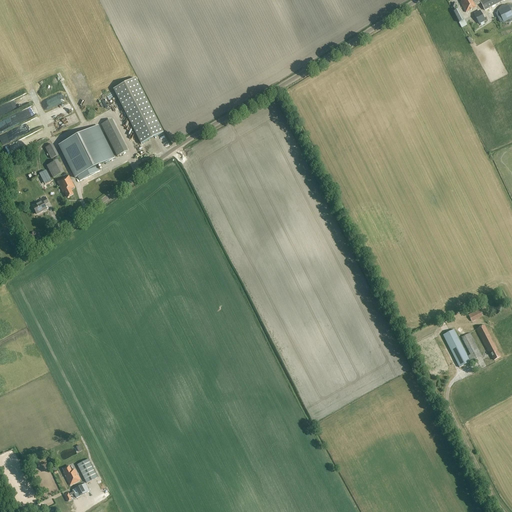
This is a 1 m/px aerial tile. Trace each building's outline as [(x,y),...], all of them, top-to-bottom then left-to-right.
[(461,2),(466,12),(476,7),(475,6),(481,3),(485,10),(504,0),(483,0),(480,2),(479,0),(477,0),(473,2),(471,0),(464,0),(461,2)] [(511,7),(510,7),(509,6),(506,5),(505,5),(503,6),(502,6),(501,7),(500,8),(499,9),(498,10),(498,11),(497,13),(497,15),(497,16),(498,18),(498,19),(499,20),(501,21),(502,22),(503,22),(504,23),(505,23),(507,23),(509,23),(510,22),(511,21),(511,20),(511,7)] [(481,15),(479,12),(474,14),(479,24),(485,21),(482,15),(481,15)] [(163,133),(135,79),(112,90),(140,145),(163,133)] [(73,103),(50,113),(53,122),(59,120),(58,117),(76,110),(73,103)] [(80,113),(56,123),(59,131),(84,121),(80,113)] [(110,120),(101,125),(117,157),(126,152),(110,120)] [(100,171),(97,166),(114,158),(97,126),(59,146),(75,178),(77,177),(80,182),(100,171)] [(36,141),(49,137),(47,131),(34,134),(36,141)] [(58,156),(52,145),(45,148),(51,159),(58,156)] [(46,167),(52,179),(63,173),(57,161),(46,167)] [(43,185),(51,181),(48,176),(46,177),(45,174),(41,176),(43,179),(40,180),(43,185)] [(73,195),(71,190),(75,188),(69,176),(57,182),(63,194),(64,194),(67,198),(73,195)] [(40,203),(32,206),(37,214),(46,209),(44,205),(48,203),(45,198),(39,201),(40,203)] [(468,315),(471,322),(483,317),(479,310),(468,315)] [(497,349),(485,325),(476,330),(490,355),(491,354),(494,360),(500,357),(496,349),(497,349)] [(470,362),(454,330),(443,336),(459,368),(470,362)] [(470,333),(461,338),(470,355),(468,356),(471,362),(482,357),(470,333)] [(97,478),(88,460),(76,466),(86,484),(97,478)] [(63,469),(64,473),(63,473),(70,486),(80,481),(74,470),(71,471),(69,466),(63,469)] [(85,484),(72,490),(73,492),(68,495),(69,497),(74,494),(76,498),(89,492),(85,484)] [(95,497),(103,492),(104,495),(107,493),(105,490),(103,491),(100,486),(92,492),(95,497)]
